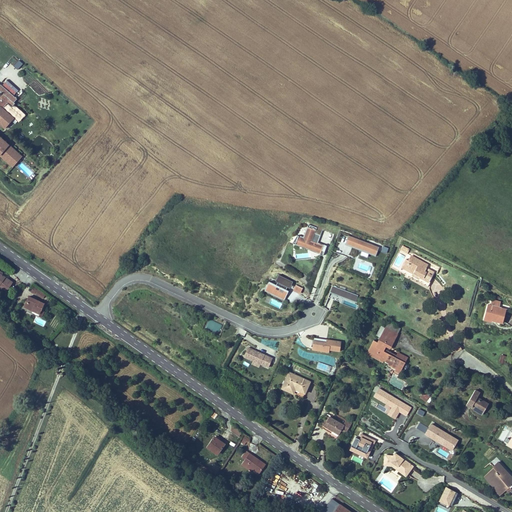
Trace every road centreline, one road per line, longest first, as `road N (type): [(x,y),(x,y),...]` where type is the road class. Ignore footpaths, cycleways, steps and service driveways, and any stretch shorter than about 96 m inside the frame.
road 1 (tertiary): [(378,511),(95,315)]
road 2 (residential): [(95,315),(116,287),(139,276),(261,330),(285,331),(312,314)]
